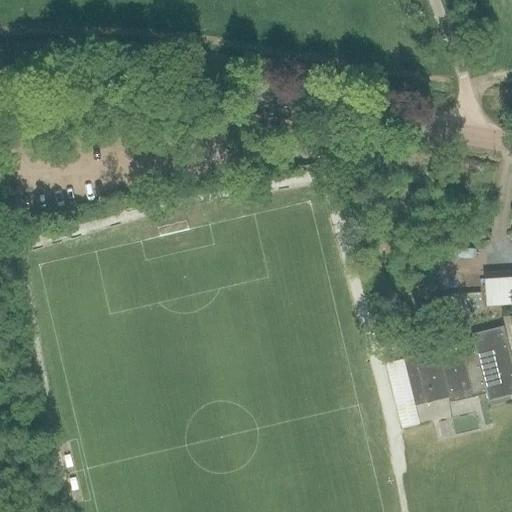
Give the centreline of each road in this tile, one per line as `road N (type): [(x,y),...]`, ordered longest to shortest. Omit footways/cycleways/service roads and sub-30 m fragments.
road 1 (tertiary): [(0,76),(161,81),(463,132)]
road 2 (unclassified): [(463,132),(466,83),(433,0)]
